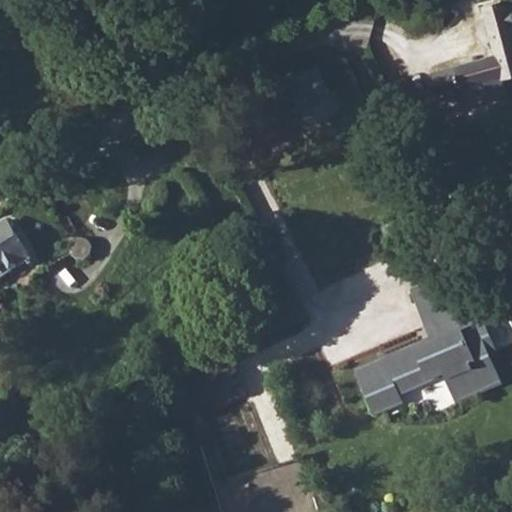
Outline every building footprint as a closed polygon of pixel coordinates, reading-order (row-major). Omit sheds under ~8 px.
[(499,53),(434,71),(440,94),(467,87),(471,101),(507,92),(503,77),(511,74),(511,3),(511,0),(508,0),(486,7),(499,53)] [(330,47),(305,60),(317,82),(342,69),(330,47)] [(11,221),(0,227),(0,278),(33,259),(11,221)] [(71,248),(71,252),(73,257),(75,260),(79,261),(83,262),(86,261),(92,255),(94,250),(94,246),(92,242),(89,239),(86,238),(79,239),(76,241),(74,242),(71,248)] [(415,294),(420,303),(450,290),(446,280),(415,294)] [(456,303),(425,316),(436,340),(422,347),(419,342),(359,369),(377,411),(403,400),(399,392),(449,370),(460,395),(501,377),(490,351),(497,348),(489,329),(482,332),(475,317),(464,322),(456,303)] [(207,410),(250,395),(238,362),(177,384),(199,444),(217,438),(207,410)]
